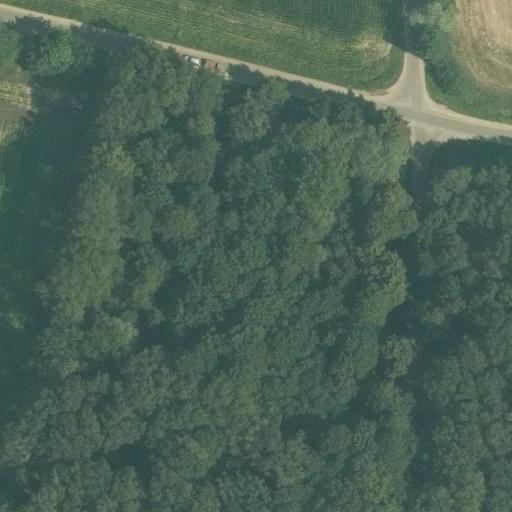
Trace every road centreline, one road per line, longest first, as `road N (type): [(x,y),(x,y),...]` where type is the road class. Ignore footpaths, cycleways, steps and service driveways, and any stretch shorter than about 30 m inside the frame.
road 1 (unclassified): [(416,118),(0,15)]
road 2 (unclassified): [(405,511),(416,118)]
